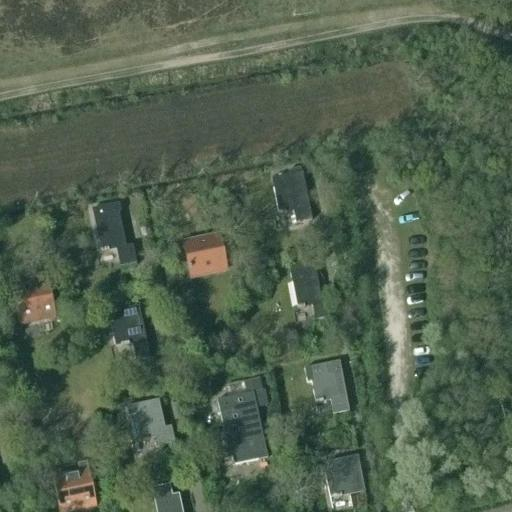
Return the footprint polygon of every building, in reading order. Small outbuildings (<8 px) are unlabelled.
[(301,176),(296,177),(271,182),(278,217),(292,214),(295,226),(311,222),(301,176)] [(116,205),(91,210),(101,256),(116,252),(119,270),(136,266),(132,248),(125,249),(116,205)] [(225,271),(220,246),(218,238),(182,246),(189,279),(225,271)] [(314,271),(309,272),(307,261),(287,265),(297,312),(311,309),(314,323),(324,321),(314,271)] [(27,325),(55,319),(45,275),(37,277),(39,286),(12,291),(15,309),(19,327),(27,325)] [(138,308),(113,313),(107,315),(109,327),(114,349),(120,347),(121,350),(132,347),(135,364),(149,360),(138,308)] [(349,413),(339,366),(333,367),(333,365),(308,370),(315,407),(329,404),(332,417),(349,413)] [(227,400),(217,403),(228,453),(221,454),(223,462),(229,461),(231,467),(267,459),(255,406),(264,404),(259,380),(224,387),(227,400)] [(140,441),(141,444),(156,440),(158,449),(174,445),(171,429),(164,430),(158,402),(126,409),(128,419),(129,418),(133,437),(134,443),(140,441)] [(367,453),(369,465),(377,464),(374,452),(367,453)] [(357,458),(326,465),(328,474),(324,475),(329,499),(333,498),(334,501),(365,494),(357,458)] [(77,466),(79,475),(52,481),(58,506),(58,511),(76,511),(95,508),(86,464),(77,466)] [(169,487),(151,490),(155,511),(181,511),(178,496),(171,497),(169,487)]
